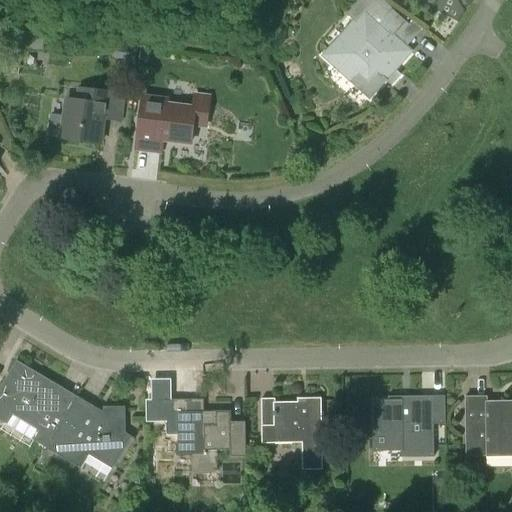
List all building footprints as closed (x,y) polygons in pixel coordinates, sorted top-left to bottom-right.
[(376,0),(374,2),(372,0),(352,0),(357,3),(346,14),(355,23),(350,29),(358,36),(348,47),(340,40),(325,57),(353,81),(352,82),(369,97),(384,80),(383,79),(393,68),(394,69),(409,52),(392,37),(403,25),(376,0)] [(18,32),(6,31),(4,47),(16,48),(18,32)] [(118,44),(116,61),(135,64),(137,46),(118,44)] [(149,49),(140,47),(139,60),(148,61),(149,49)] [(67,99),(63,124),(62,140),(100,145),(103,119),(120,121),(124,95),(78,89),(77,100),(67,99)] [(167,103),(144,100),(137,151),(161,155),(162,142),(190,146),(192,126),(206,128),(209,100),(196,98),(194,111),(167,107),(167,103)] [(33,441),(48,450),(79,398),(16,361),(0,388),(0,421),(4,424),(14,408),(42,425),(33,441)] [(511,456),(511,401),(488,402),(488,397),(464,397),(465,458),(511,456)] [(94,408),(79,398),(48,450),(80,469),(88,456),(112,470),(125,448),(126,434),(125,407),(103,408),(103,418),(92,411),(94,408)] [(403,405),(403,401),(373,402),(373,436),(401,436),(401,458),(433,458),(433,398),(409,398),(409,405),(403,405)] [(261,443),(302,443),(303,472),(323,471),(323,452),(321,399),(306,399),(306,403),(275,403),(275,400),(261,400),(261,443)] [(203,400),(171,400),(172,444),(178,444),(178,454),(193,454),(193,471),(217,470),(217,452),(229,451),(229,458),(245,458),(245,423),(231,423),(231,412),(215,412),(215,416),(204,417),(203,400)] [(155,449),(146,449),(146,475),(154,474),(154,458),(155,458),(155,449)]
